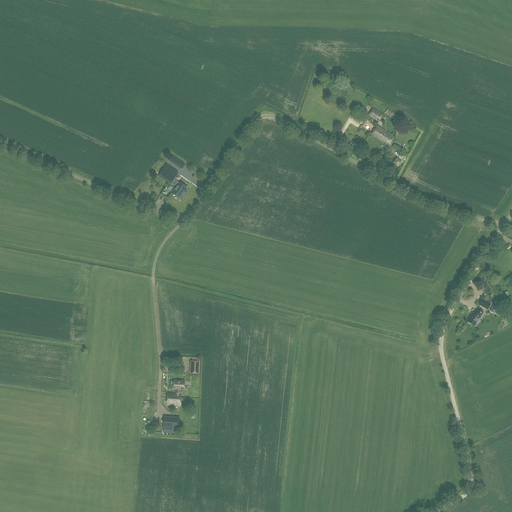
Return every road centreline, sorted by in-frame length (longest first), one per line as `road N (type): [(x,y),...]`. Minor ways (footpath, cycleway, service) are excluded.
road 1 (unclassified): [(502,226),(423,199),(265,115),(182,216),(102,191),(0,140)]
road 2 (unclassified): [(435,511),(470,483),(441,329),(502,226)]
